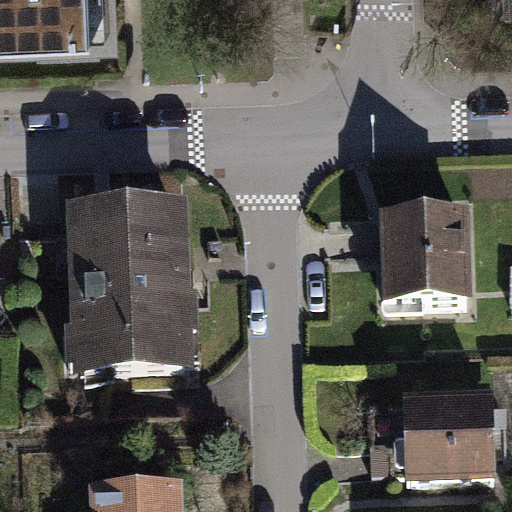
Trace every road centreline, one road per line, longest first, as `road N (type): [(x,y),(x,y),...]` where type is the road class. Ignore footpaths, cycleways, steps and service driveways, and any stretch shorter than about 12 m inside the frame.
road 1 (residential): [(268,135),(282,511)]
road 2 (residential): [(0,144),(268,135)]
road 3 (residential): [(378,0),(383,132)]
road 4 (residential): [(383,132),(511,128)]
